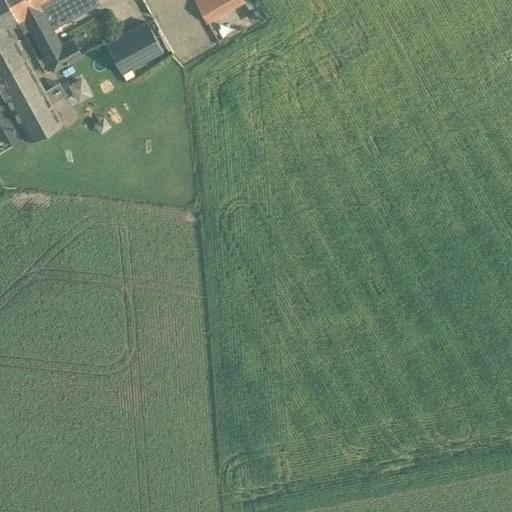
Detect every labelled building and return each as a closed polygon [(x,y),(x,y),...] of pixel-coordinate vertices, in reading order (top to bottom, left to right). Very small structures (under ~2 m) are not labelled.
[(52,68),(66,60),(33,0),(0,0),(0,34),(13,27),(19,24),(24,32),(30,29),(52,68)] [(33,0),(66,60),(80,52),(73,39),(62,45),(53,29),(101,2),(100,0),(33,0)] [(245,1),(244,0),(195,0),(208,22),(245,1)] [(162,50),(147,22),(107,44),(122,72),(162,50)] [(13,27),(0,34),(0,122),(14,147),(61,120),(51,102),(66,94),(59,81),(43,89),(26,59),(29,57),(30,57),(13,27)] [(68,81),(75,100),(88,95),(82,77),(68,81)]
